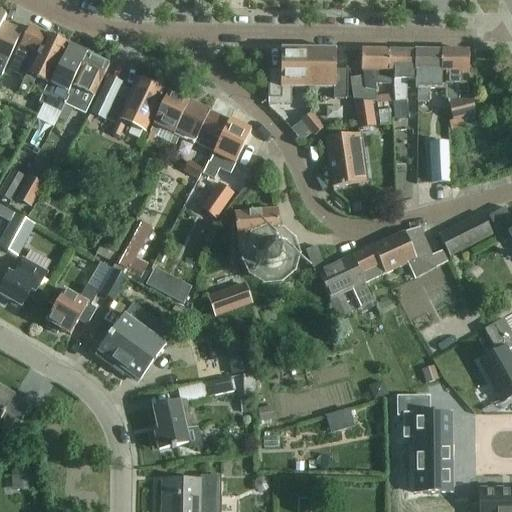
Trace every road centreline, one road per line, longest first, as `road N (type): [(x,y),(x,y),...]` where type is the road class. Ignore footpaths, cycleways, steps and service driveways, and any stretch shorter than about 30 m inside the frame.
road 1 (residential): [(511,193),(365,231),(330,223),(306,197),(277,133),(172,34)]
road 2 (residential): [(172,34),(511,34)]
road 3 (residential): [(118,511),(117,443),(104,413),(76,385),(0,339)]
road 4 (residential): [(172,34),(106,32),(29,0)]
